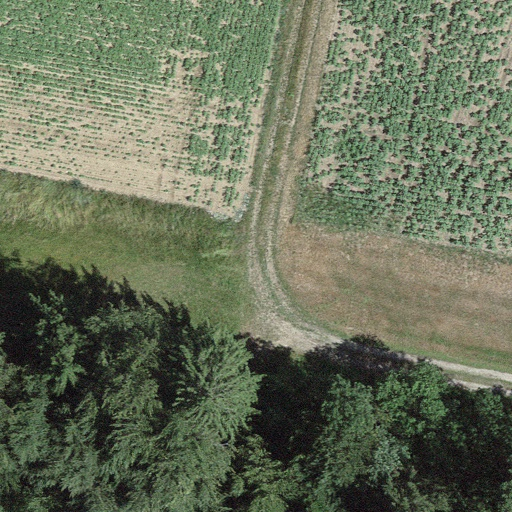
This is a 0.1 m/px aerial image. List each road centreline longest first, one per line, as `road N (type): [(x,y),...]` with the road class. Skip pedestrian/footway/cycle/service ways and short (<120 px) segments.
road 1 (track): [(213,511),(264,329),(329,0)]
road 2 (track): [(264,329),(511,378)]
